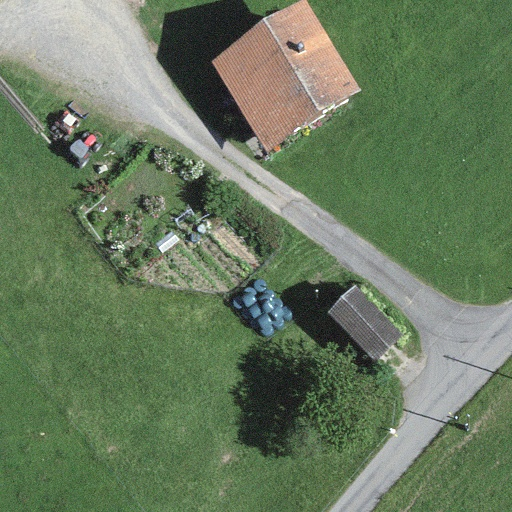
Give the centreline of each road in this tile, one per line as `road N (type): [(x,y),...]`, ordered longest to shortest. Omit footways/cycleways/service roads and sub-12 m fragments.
road 1 (residential): [(487,355),(21,0)]
road 2 (unclassified): [(487,355),(353,511)]
